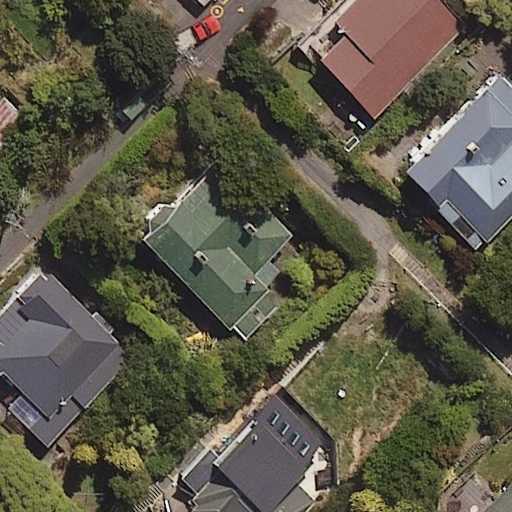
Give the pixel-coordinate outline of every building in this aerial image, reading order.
[(202,0),(185,0),(194,9),(202,0)] [(461,28),(433,0),(340,0),(322,19),(332,30),(305,56),(368,120),(461,28)] [(511,212),(511,128),(471,87),(386,171),(469,255),(511,212)] [(0,104),(0,173),(40,134),(6,99),(0,104)] [(294,226),(219,153),(136,238),(226,325),(264,286),(249,272),(294,226)] [(136,354),(42,258),(0,298),(0,364),(36,401),(21,416),(46,441),(136,354)] [(300,511),(319,494),(245,419),(177,485),(203,511),(300,511)] [(511,511),(511,472),(473,511),(511,511)]
